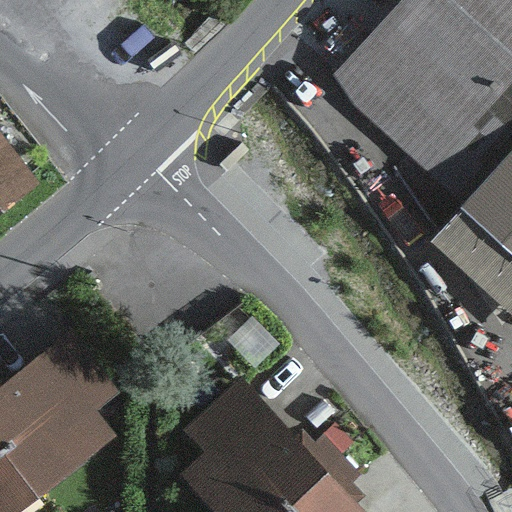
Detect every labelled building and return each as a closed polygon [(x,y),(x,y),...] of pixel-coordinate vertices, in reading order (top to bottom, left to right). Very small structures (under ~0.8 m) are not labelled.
[(511,100),(511,0),(384,0),(340,50),(460,158),(511,100)] [(511,244),(511,124),(453,192),(511,244)] [(0,194),(32,168),(0,130),(0,194)] [(286,253),(317,224),(271,176),(240,205),(286,253)] [(68,341),(0,390),(0,442),(34,487),(105,434),(85,408),(106,392),(68,341)] [(232,511),(283,511),(324,475),(241,385),(194,428),(217,453),(196,472),(232,511)] [(0,511),(34,487),(0,442),(0,511)] [(358,511),(324,475),(283,511),(358,511)]
